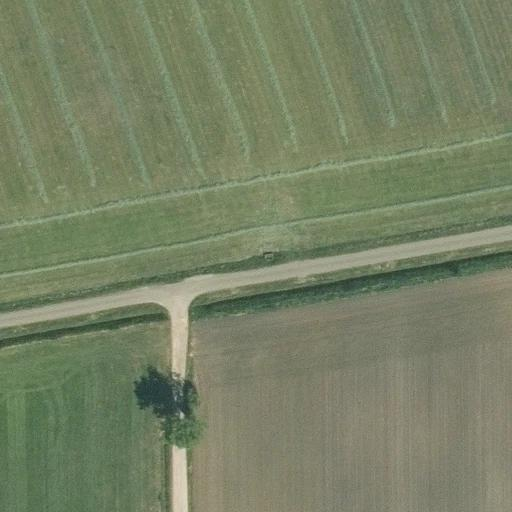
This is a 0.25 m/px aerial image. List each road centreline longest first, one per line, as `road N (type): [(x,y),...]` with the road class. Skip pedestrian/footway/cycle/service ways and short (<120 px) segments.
road 1 (unclassified): [(0,323),(511,230)]
road 2 (track): [(178,511),(177,290)]
